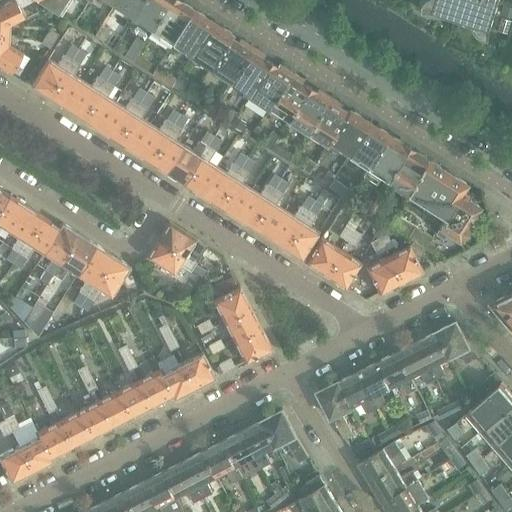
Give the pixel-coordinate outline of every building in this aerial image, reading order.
[(8,0),(0,4),(0,34),(9,35),(10,25),(24,18),(15,0),(8,0)] [(36,0),(56,12),(63,0),(36,0)] [(116,0),(113,6),(133,18),(144,0),(116,0)] [(144,0),(133,18),(152,31),(171,0),(144,0)] [(178,0),(171,0),(152,31),(172,43),(193,9),(178,0)] [(429,0),(427,9),(485,27),(493,0),(429,0)] [(511,8),(504,6),(501,16),(511,18),(511,8)] [(193,9),(172,43),(192,56),(213,22),(193,9)] [(213,22),(192,56),(210,67),(211,68),(231,36),(231,33),(213,22)] [(101,24),(94,37),(102,42),(110,30),(101,24)] [(51,29),(42,43),(50,49),(59,35),(51,29)] [(22,54),(8,45),(9,35),(0,34),(0,66),(10,73),(22,54)] [(210,67),(208,70),(229,83),(252,47),(242,40),(238,41),(231,37),(231,36),(211,68),(210,67)] [(136,37),(125,56),(133,61),(137,55),(145,43),(136,37)] [(48,59),(31,85),(49,97),(79,49),(72,45),(65,55),(58,65),(48,59)] [(252,47),(229,83),(249,96),(270,62),(263,57),(262,53),(252,47)] [(86,54),(79,49),(49,97),(65,107),(82,81),(73,75),(80,64),(86,54)] [(137,55),(133,61),(148,71),(152,64),(137,55)] [(270,62),(249,96),(268,108),(291,72),(281,65),(277,66),(270,62)] [(82,81),(65,107),(82,118),(112,71),(105,66),(99,76),(98,76),(92,87),(82,81)] [(157,67),(153,74),(172,86),(176,80),(157,67)] [(114,86),(113,86),(120,76),(112,71),(82,118),(89,122),(88,123),(99,130),(116,103),(107,97),(114,86)] [(291,72),(268,108),(288,121),(309,86),(303,82),(301,78),(291,72)] [(172,86),(172,87),(180,93),(188,81),(179,75),(176,80),(172,86)] [(309,86),(288,121),(307,133),(330,97),(320,90),(317,91),(309,86)] [(199,87),(191,99),(197,104),(205,91),(199,87)] [(125,109),(116,103),(99,130),(115,140),(146,93),(139,88),(132,98),(125,109)] [(153,97),(146,93),(115,140),(132,151),(150,124),(140,118),(147,107),(153,97)] [(330,97),(307,133),(327,145),(328,143),(348,111),(341,107),(341,103),(330,97)] [(224,105),(217,116),(230,125),(235,116),(237,114),(224,105)] [(150,124),(132,151),(149,162),(180,114),(173,109),(166,119),(159,130),(150,124)] [(348,111),(328,143),(348,156),(370,122),(352,110),(348,111)] [(181,129),(187,119),(180,114),(149,162),(166,173),(183,146),(174,140),(181,129)] [(245,122),(235,116),(230,125),(240,131),(245,122)] [(370,122),(348,156),(368,168),(389,134),(370,122)] [(183,146),(166,173),(183,184),(214,136),(206,131),(200,141),(193,152),(183,146)] [(272,131),(263,146),(269,150),(278,136),(272,131)] [(389,134),(368,168),(387,181),(409,147),(389,134)] [(215,151),(214,150),(221,140),(214,136),(183,184),(200,194),(217,167),(208,161),(215,151)] [(278,147),(274,153),(289,162),(293,156),(278,147)] [(409,147),(387,181),(407,193),(428,159),(409,147)] [(226,173),(217,167),(200,194),(217,205),(247,157),(240,153),(233,163),(233,162),(226,173)] [(254,162),(247,157),(217,205),(233,216),(251,189),(241,183),(248,172),(254,162)] [(428,159),(407,193),(426,206),(448,172),(428,159)] [(309,160),(302,171),(309,175),(316,164),(309,160)] [(327,171),(320,183),(328,187),(335,176),(327,171)] [(448,172),(426,206),(446,218),(461,194),(461,195),(466,187),(466,186),(465,183),(466,183),(448,172)] [(260,195),(251,189),(233,216),(244,222),(251,226),(281,179),(274,174),(267,184),(260,195)] [(281,179),(251,226),(268,237),(284,210),(275,204),(282,194),(288,183),(281,179)] [(0,209),(9,195),(0,189),(0,209)] [(379,194),(367,212),(370,214),(375,217),(387,199),(379,194)] [(478,206),(461,195),(461,194),(446,218),(439,228),(459,241),(461,239),(465,238),(470,230),(469,226),(479,209),(478,206)] [(9,195),(0,209),(0,226),(0,225),(10,231),(26,206),(9,195)] [(284,210),(268,237),(284,247),(315,200),(307,196),(301,206),(294,216),(284,210)] [(309,226),(316,215),(315,215),(322,205),(315,200),(284,247),(302,259),(319,232),(309,226)] [(13,248),(6,258),(13,263),(43,217),(26,206),(10,231),(19,237),(12,248),(13,248)] [(396,214),(389,225),(408,237),(414,226),(396,214)] [(59,227),(43,217),(13,263),(20,267),(27,257),(27,258),(34,247),(43,253),(59,227)] [(190,248),(196,239),(170,222),(159,239),(206,270),(211,262),(201,256),(201,255),(190,248)] [(46,269),(46,270),(40,280),(47,284),(79,234),(62,223),(59,227),(43,253),(53,259),(46,269)] [(340,236),(347,241),(354,230),(347,225),(340,236)] [(414,226),(408,237),(413,240),(426,249),(433,238),(414,226)] [(354,230),(347,241),(354,245),(361,235),(354,230)] [(79,234),(47,284),(54,289),(61,279),(68,268),(77,274),(96,244),(79,234)] [(386,235),(380,238),(386,249),(392,246),(386,235)] [(306,262),(326,275),(341,251),(321,238),(306,262)] [(380,238),(375,241),(380,252),(386,249),(380,238)] [(159,239),(148,257),(174,274),(180,264),(191,271),(201,277),(206,270),(159,239)] [(413,240),(409,247),(417,263),(426,249),(413,240)] [(80,291),(73,301),(81,306),(113,255),(96,244),(77,274),(86,280),(80,291)] [(409,247),(388,257),(401,283),(422,272),(409,247)] [(361,264),(341,251),(326,275),(345,287),(361,264)] [(130,266),(113,255),(81,306),(88,311),(94,301),(95,301),(102,290),(111,296),(130,266)] [(388,257),(367,268),(380,293),(401,283),(388,257)] [(214,300),(225,321),(250,308),(239,287),(214,300)] [(511,293),(494,302),(494,304),(511,325),(511,293)] [(250,308),(225,321),(235,341),(261,328),(250,308)] [(6,312),(0,316),(0,317),(4,323),(10,318),(6,312)] [(209,319),(197,325),(201,333),(209,329),(213,327),(209,319)] [(437,332),(450,357),(461,352),(466,363),(480,356),(470,347),(457,321),(437,332)] [(167,324),(160,328),(165,339),(173,335),(167,324)] [(261,328),(235,341),(246,362),(271,349),(261,328)] [(12,330),(13,339),(25,338),(24,329),(12,330)] [(201,333),(198,335),(203,343),(213,338),(209,329),(201,333)] [(440,363),(450,357),(437,332),(417,342),(436,379),(445,374),(440,363)] [(179,346),(173,335),(165,339),(171,350),(179,346)] [(25,338),(13,339),(14,347),(26,346),(25,338)] [(220,340),(208,346),(213,355),(225,349),(220,340)] [(417,342),(398,352),(411,377),(421,372),(427,384),(436,379),(417,342)] [(126,345),(119,349),(124,360),(132,356),(126,345)] [(202,352),(182,363),(195,388),(215,377),(202,352)] [(407,394),(401,382),(411,377),(398,352),(378,361),(391,387),(392,390),(397,399),(407,394)] [(132,356),(124,360),(130,371),(138,367),(132,356)] [(231,359),(219,365),(223,373),(235,367),(231,359)] [(378,361),(358,371),(371,397),(377,409),(387,404),(381,393),(391,387),(378,361)] [(182,363),(162,373),(172,395),(174,399),(195,388),(182,363)] [(86,366),(78,370),(84,381),(91,377),(86,366)] [(160,369),(140,380),(152,405),(172,395),(162,373),(160,369)] [(358,371),(339,382),(352,407),(362,402),(368,414),(377,409),(371,397),(358,371)] [(496,371),(486,379),(492,386),(502,378),(496,371)] [(97,388),(91,377),(84,381),(89,392),(97,388)] [(140,380),(119,390),(132,416),(152,405),(140,380)] [(339,382),(318,392),(331,418),(344,438),(353,434),(342,412),(352,407),(339,382)] [(511,393),(503,383),(465,415),(467,417),(467,416),(481,432),(511,404),(511,393)] [(45,387),(37,391),(43,402),(51,398),(45,387)] [(119,390),(99,401),(112,426),(132,416),(119,390)] [(51,398),(43,402),(49,413),(57,409),(51,398)] [(463,408),(459,400),(449,405),(453,413),(463,408)] [(99,401),(78,411),(91,437),(112,426),(99,401)] [(511,404),(481,432),(495,448),(511,433),(511,404)] [(449,405),(438,411),(442,419),(453,413),(449,405)] [(263,420),(276,446),(283,443),(296,465),(309,457),(296,436),(283,410),(263,420)] [(428,410),(417,415),(421,423),(432,418),(428,410)] [(78,411),(58,422),(71,447),(91,437),(78,411)] [(14,417),(6,421),(13,433),(20,430),(14,417)] [(263,420),(243,430),(262,468),(272,463),(266,452),(276,446),(263,420)] [(6,421),(0,423),(0,430),(4,438),(13,433),(6,421)] [(435,421),(426,425),(435,436),(442,431),(435,421)] [(58,422),(37,432),(39,436),(51,457),(71,447),(58,422)] [(457,423),(448,429),(455,440),(464,433),(457,423)] [(388,430),(393,438),(403,432),(399,424),(388,430)] [(224,440),(237,466),(247,461),(253,473),(262,468),(243,430),(224,440)] [(388,430),(378,436),(383,444),(393,438),(388,430)] [(511,433),(495,448),(509,465),(511,461),(511,433)] [(39,436),(19,446),(32,471),(53,461),(51,457),(39,436)] [(224,440),(204,451),(217,476),(227,471),(233,483),(243,478),(237,466),(224,440)] [(370,441),(353,451),(358,458),(374,448),(370,441)] [(384,448),(359,463),(371,482),(396,467),(390,458),(401,451),(395,441),(384,448)] [(452,445),(445,450),(451,459),(459,454),(452,445)] [(19,446),(0,455),(0,459),(11,482),(32,471),(19,446)] [(476,449),(466,455),(474,465),(483,459),(476,449)] [(204,451),(185,461),(204,498),(213,493),(207,482),(217,476),(204,451)] [(465,464),(459,454),(451,459),(458,469),(465,464)] [(483,459),(474,465),(481,475),(490,468),(483,459)] [(185,461),(165,471),(178,497),(188,491),(194,503),(204,498),(185,461)] [(396,467),(371,482),(382,501),(407,486),(418,479),(412,469),(401,476),(396,467)] [(165,471),(145,481),(161,511),(172,511),(168,502),(178,497),(165,471)] [(320,474),(308,482),(301,489),(305,496),(325,484),(320,474)] [(407,486),(382,501),(388,511),(407,511),(419,505),(413,496),(424,489),(418,479),(407,486)] [(477,480),(470,485),(477,494),(484,489),(477,480)] [(161,511),(145,481),(126,491),(136,511),(147,511),(149,511),(161,511)] [(325,484),(305,496),(289,506),(293,511),(299,511),(306,508),(308,511),(321,511),(337,503),(325,484)] [(501,484),(492,490),(499,500),(508,494),(501,484)] [(277,494),(282,501),(291,494),(286,487),(277,494)] [(484,489),(477,494),(484,504),(491,499),(484,489)] [(136,511),(126,491),(106,501),(112,511),(136,511)] [(277,494),(267,501),(273,508),(282,501),(277,494)] [(511,498),(508,494),(499,500),(506,510),(511,505),(511,498)] [(112,511),(106,501),(87,511),(112,511)] [(342,511),(337,503),(321,511),(342,511)]
